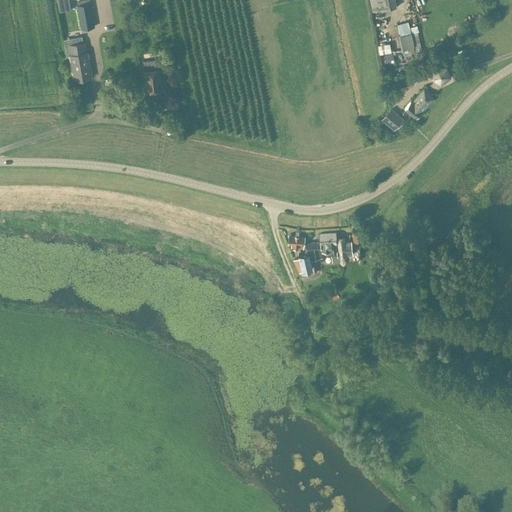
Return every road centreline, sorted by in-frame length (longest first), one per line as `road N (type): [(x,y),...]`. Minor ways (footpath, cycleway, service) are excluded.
road 1 (unclassified): [(0,163),(134,171),(277,207),(335,211),(409,173),(511,72)]
road 2 (track): [(357,205),(386,303),(511,344)]
road 3 (track): [(277,207),(280,242),(318,344),(302,401)]
road 4 (residential): [(0,152),(96,119),(164,130)]
